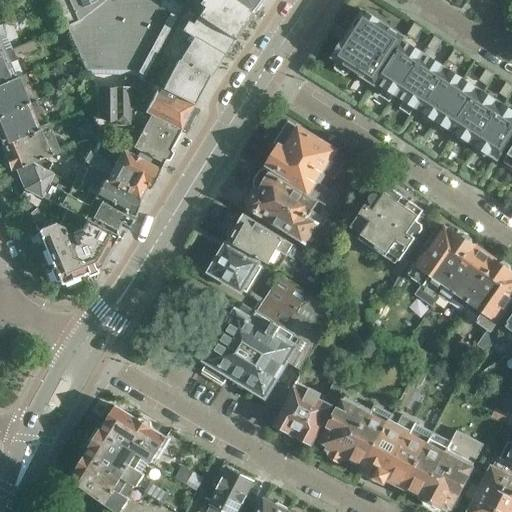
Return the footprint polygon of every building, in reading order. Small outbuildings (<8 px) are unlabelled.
[(54,0),(67,28),(78,21),(104,0),(54,0)] [(104,0),(78,21),(67,28),(87,74),(123,75),(133,75),(136,77),(138,78),(172,15),(161,8),(160,0),(104,0)] [(231,0),(180,0),(172,13),(177,16),(171,25),(215,51),(222,55),(232,38),(233,38),(250,12),(231,0)] [(231,0),(250,12),(258,0),(231,0)] [(40,11),(45,22),(54,18),(50,7),(40,11)] [(404,37),(363,11),(361,13),(358,10),(352,10),(346,20),(348,25),(352,28),(348,34),(389,61),(404,37)] [(0,53),(12,49),(6,34),(2,24),(0,24),(0,53)] [(421,29),(414,24),(408,34),(415,39),(421,29)] [(157,50),(178,61),(188,67),(190,64),(209,75),(213,69),(208,63),(211,57),(215,51),(171,25),(157,50)] [(389,61),(348,34),(333,58),(337,61),(335,65),(334,70),(345,76),(349,74),(352,70),(374,84),(389,61)] [(396,95),(422,53),(409,45),(408,46),(403,42),(405,38),(404,37),(389,61),(374,84),(375,85),(378,81),(383,85),(382,86),(384,87),(395,94),(396,95)] [(434,37),(428,47),(435,51),(441,41),(434,37)] [(33,41),(19,47),(22,54),(36,48),(33,41)] [(12,49),(0,53),(0,83),(17,76),(23,74),(16,59),(12,49)] [(142,78),(161,88),(160,89),(193,105),(196,99),(195,98),(204,80),(206,81),(209,75),(190,64),(188,67),(178,61),(157,50),(142,78)] [(461,54),(455,50),(448,60),(455,64),(461,54)] [(416,108),(443,66),(429,58),(429,59),(423,55),(424,54),(422,53),(396,95),(397,95),(398,94),(403,98),(403,99),(404,100),(415,107),(416,108)] [(436,121),(463,79),(449,71),(449,72),(443,68),(444,67),(443,66),(416,108),(417,108),(418,107),(424,111),(423,112),(424,113),(424,118),(432,123),(436,120),(436,121)] [(486,70),(480,80),(486,85),(493,75),(486,70)] [(17,76),(0,83),(0,114),(36,99),(38,98),(34,89),(32,90),(25,73),(23,74),(17,76)] [(123,75),(123,86),(130,86),(136,86),(136,77),(133,75),(123,75)] [(457,133),(483,92),(482,91),(481,93),(476,89),(476,88),(463,79),(436,121),(437,121),(436,126),(444,131),(448,128),(450,129),(450,128),(456,132),(455,133),(457,133)] [(511,89),(511,86),(506,83),(500,93),(507,98),(511,89)] [(50,84),(38,88),(41,95),(53,91),(50,84)] [(130,117),(130,87),(130,86),(123,86),(98,86),(98,120),(113,120),(113,125),(130,126),(130,117)] [(144,112),(150,115),(180,129),(193,105),(160,89),(161,88),(157,86),(144,112)] [(477,147),(503,105),(502,104),(501,106),(496,102),(497,101),(483,92),(457,133),(457,134),(456,139),(464,144),(468,141),(470,142),(471,141),(476,145),(476,146),(477,147)] [(36,99),(0,114),(0,141),(2,145),(49,125),(45,115),(43,116),(36,99)] [(498,159),(511,137),(511,110),(503,105),(477,147),(476,152),(484,157),(489,154),(490,155),(491,154),(498,159)] [(150,115),(144,125),(142,130),(171,146),(180,129),(150,115)] [(293,180),(291,183),(311,195),(349,219),(355,211),(316,187),(320,180),(318,179),(320,175),(328,180),(343,155),(288,120),(275,143),(281,147),(280,149),(275,151),(271,158),(272,162),(270,165),(293,180)] [(49,125),(2,145),(5,153),(2,159),(5,167),(11,169),(12,170),(16,168),(32,162),(56,152),(49,137),(53,135),(49,125)] [(93,136),(89,125),(78,130),(83,141),(93,136)] [(142,130),(133,147),(162,162),(171,146),(142,130)] [(60,150),(108,174),(127,183),(126,185),(141,193),(145,187),(149,188),(159,169),(151,164),(122,149),(111,168),(108,167),(110,163),(106,161),(107,160),(76,144),(60,150)] [(32,162),(16,168),(24,188),(24,189),(41,198),(41,197),(42,197),(56,204),(63,192),(48,184),(53,173),(32,162)] [(73,182),(95,195),(134,215),(138,199),(141,193),(126,185),(127,183),(108,174),(84,162),(73,182)] [(291,183),(290,184),(272,172),(262,188),(255,190),(249,200),(250,207),(303,240),(302,242),(307,245),(308,244),(316,248),(327,230),(329,231),(334,223),(313,210),(319,201),(311,195),(291,183)] [(56,204),(89,221),(117,236),(121,238),(133,216),(134,216),(134,215),(69,181),(56,204)] [(367,204),(351,227),(353,228),(350,232),(387,256),(396,263),(399,259),(400,260),(416,238),(412,235),(415,232),(417,233),(421,232),(423,229),(422,225),(417,221),(424,210),(390,186),(383,197),(377,193),(373,194),(370,198),(371,202),(373,203),(371,206),(367,204)] [(24,189),(20,196),(37,207),(42,197),(41,197),(41,198),(24,189)] [(31,213),(37,229),(38,232),(35,235),(38,242),(42,242),(45,248),(42,252),(47,263),(51,263),(53,267),(50,270),(55,281),(59,281),(60,283),(63,282),(66,285),(78,280),(78,276),(82,274),(65,234),(62,227),(59,225),(54,222),(38,208),(31,213)] [(63,218),(80,227),(105,261),(108,262),(121,238),(117,236),(89,221),(67,210),(63,218)] [(230,240),(270,263),(279,269),(288,255),(297,260),(298,259),(310,266),(315,257),(303,250),(294,244),(245,215),(239,225),(234,226),(230,234),(231,238),(230,240)] [(62,227),(65,234),(82,274),(87,278),(98,274),(105,261),(80,227),(63,218),(59,225),(62,227)] [(438,235),(427,252),(428,252),(418,266),(410,260),(393,288),(400,293),(412,276),(423,283),(416,294),(432,306),(440,295),(446,286),(475,246),(472,245),(472,240),(467,236),(461,237),(447,227),(443,232),(439,230),(436,234),(438,235)] [(262,263),(228,244),(212,270),(248,293),(264,266),(261,264),(262,263)] [(475,246),(446,286),(440,295),(462,310),(468,302),(496,261),(475,246)] [(496,261),(468,302),(462,310),(477,321),(489,330),(481,343),(489,348),(500,333),(495,329),(506,311),(508,313),(511,308),(511,272),(510,272),(509,267),(503,262),(498,263),(496,261)] [(209,360),(202,370),(225,384),(231,374),(265,394),(286,361),(303,371),(335,306),(281,275),(251,320),(238,312),(208,359),(209,360)] [(371,309),(361,310),(362,322),(372,321),(371,309)] [(507,323),(506,325),(501,333),(511,341),(511,317),(507,324),(507,323)] [(430,354),(419,348),(413,359),(423,365),(430,354)] [(411,380),(421,385),(429,370),(420,365),(411,380)] [(310,388),(297,381),(276,423),(277,424),(278,429),(284,432),(289,430),(300,436),(302,442),(306,444),(311,442),(314,443),(333,405),(344,385),(335,380),(325,400),(321,398),(324,393),(311,387),(310,388)] [(353,381),(347,391),(355,395),(361,385),(353,381)] [(475,386),(477,392),(487,392),(483,383),(475,386)] [(482,401),(487,392),(477,392),(475,396),(482,401)] [(339,410),(323,441),(332,445),(329,449),(332,456),(340,460),(348,457),(365,466),(390,419),(389,419),(392,413),(377,404),(373,410),(347,396),(345,399),(343,398),(337,409),(339,410)] [(108,422),(102,430),(138,453),(150,460),(153,462),(166,441),(168,437),(153,427),(151,421),(143,416),(138,418),(118,406),(117,407),(111,408),(106,416),(108,422)] [(507,414),(496,408),(492,416),(503,422),(507,414)] [(511,416),(507,415),(503,423),(511,427),(511,416)] [(390,419),(365,466),(362,471),(385,483),(387,479),(404,488),(429,441),(434,431),(402,416),(398,423),(390,419)] [(93,447),(88,454),(123,477),(135,485),(138,486),(145,474),(143,472),(150,460),(138,453),(102,430),(99,427),(88,444),(93,447)] [(429,441),(404,488),(422,497),(421,499),(423,504),(434,510),(441,508),(443,503),(451,507),(462,487),(470,472),(470,470),(484,444),(457,430),(452,440),(434,431),(429,441)] [(500,458),(505,460),(511,463),(511,442),(509,441),(500,458)] [(123,477),(88,454),(87,455),(81,456),(76,464),(77,468),(79,468),(73,478),(120,511),(122,511),(130,498),(128,496),(135,485),(123,477)] [(498,457),(494,464),(493,467),(494,468),(469,511),(511,511),(511,463),(505,460),(500,458),(498,457)] [(187,469),(180,464),(174,474),(181,478),(187,469)] [(235,511),(253,481),(229,469),(208,510),(211,511),(223,511),(225,508),(232,511),(235,511)] [(221,485),(226,474),(219,471),(213,481),(221,485)] [(167,492),(148,480),(143,489),(162,501),(167,492)] [(478,487),(471,483),(464,495),(472,499),(478,487)] [(264,496),(255,511),(288,511),(289,509),(289,508),(278,501),(277,503),(264,496)]
